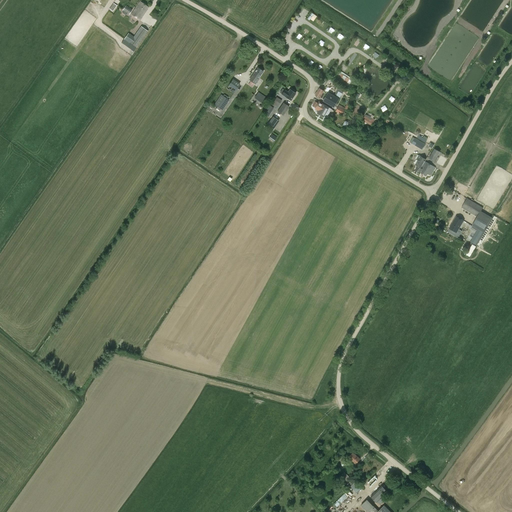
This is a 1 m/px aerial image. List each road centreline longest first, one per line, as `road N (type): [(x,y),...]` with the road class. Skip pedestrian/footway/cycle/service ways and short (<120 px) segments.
road 1 (unclassified): [(457,511),(356,430),(338,392),(349,344),(433,193)]
road 2 (unclassified): [(433,193),(308,119),(312,86),(305,74),(184,0)]
road 3 (unclassified): [(433,193),(511,60)]
